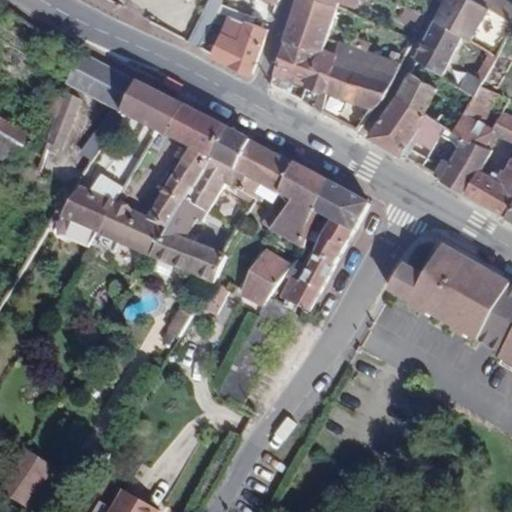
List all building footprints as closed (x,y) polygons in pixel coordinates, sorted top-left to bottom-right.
[(219,4),(210,0),(208,0),(187,41),(199,47),(216,13),(219,4)] [(328,35),(338,5),(324,0),(297,0),(286,38),(324,49),(328,35)] [(511,20),(511,1),(509,0),(444,0),(436,18),(464,35),(472,40),(490,8),(511,20)] [(253,19),(219,4),(216,13),(226,16),(212,54),(252,75),(268,30),(252,24),(253,19)] [(464,35),(436,18),(416,57),(443,74),(464,35)] [(356,31),(350,43),(353,45),(400,64),(401,63),(400,49),(356,31)] [(306,84),(324,49),(286,38),(275,74),(306,84)] [(334,52),(324,49),(306,84),(336,95),(353,45),(350,43),(339,39),(334,52)] [(336,95),(373,110),(380,100),(400,64),(353,45),(336,95)] [(511,50),(503,46),(498,56),(483,81),(500,89),(511,66),(511,50)] [(461,86),(476,95),(481,85),(483,81),(498,56),(490,51),(477,77),(469,73),(461,86)] [(139,83),(84,55),(83,56),(70,83),(123,111),(139,83)] [(438,91),(409,71),(397,95),(426,114),(438,91)] [(139,83),(123,111),(121,115),(116,124),(138,137),(146,124),(159,129),(169,135),(184,106),(139,83)] [(460,144),(451,161),(442,178),(508,216),(511,208),(511,114),(503,111),(492,133),(511,142),(511,164),(507,175),(498,172),(495,176),(481,168),(491,150),(473,140),(499,93),(481,85),(476,95),(455,132),(464,137),(460,144)] [(42,140),(56,148),(80,99),(67,92),(64,98),(56,94),(45,115),(53,119),(42,140)] [(415,135),(433,146),(440,135),(446,126),(426,114),(397,95),(369,137),(402,156),(415,135)] [(151,217),(117,201),(101,235),(150,257),(222,143),(230,130),(184,106),(169,135),(193,148),(151,217)] [(94,159),(116,124),(121,115),(111,109),(83,152),(94,159)] [(0,178),(22,135),(0,123),(0,178)] [(446,126),(440,135),(460,144),(464,137),(455,132),(446,126)] [(222,143),(150,257),(214,284),(217,286),(229,256),(223,254),(186,239),(197,219),(201,222),(223,183),(240,191),(248,175),(239,170),(253,142),(230,130),(222,143)] [(280,193),(295,164),(253,142),(239,170),(248,175),(240,191),(258,199),(263,201),(267,192),(278,197),(280,193)] [(435,174),(442,178),(451,161),(444,157),(435,174)] [(306,237),(308,228),(310,224),(317,211),(331,182),(295,164),(280,193),(295,201),(271,230),(304,247),(306,237)] [(333,219),(357,231),(372,203),(331,182),(317,211),(333,219)] [(56,231),(92,247),(101,235),(117,201),(91,190),(82,186),(56,231)] [(324,237),(346,250),(357,231),(333,219),(327,230),(324,237)] [(304,263),(298,260),(292,268),(287,274),(325,287),(346,250),(324,237),(316,254),(310,266),(304,263)] [(428,276),(407,264),(393,289),(506,353),(502,360),(511,365),(511,285),(445,247),(428,276)] [(310,266),(316,254),(311,251),(304,263),(310,266)] [(266,305),(270,297),(275,291),(285,277),(287,274),(292,268),(275,255),(245,296),(266,305)] [(325,287),(287,274),(285,277),(291,280),(283,296),(311,313),(325,287)] [(231,294),(217,286),(214,284),(200,309),(217,319),(231,294)] [(270,297),(266,305),(220,393),(246,406),(296,311),(270,297)] [(173,307),(167,334),(184,337),(189,311),(173,307)] [(54,466),(27,448),(0,489),(0,490),(27,507),(54,466)] [(118,511),(129,492),(123,489),(110,511),(118,511)] [(157,511),(159,509),(129,492),(118,511),(157,511)]
